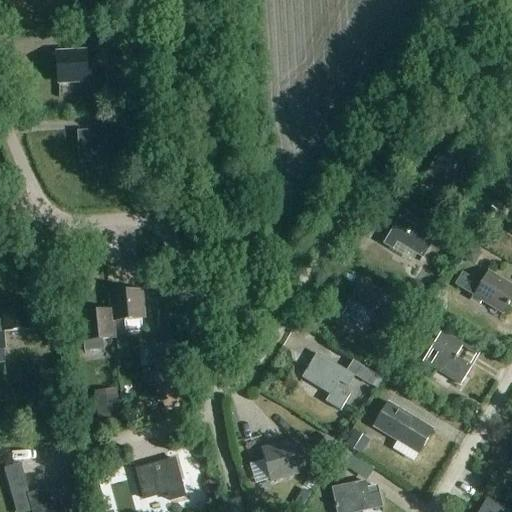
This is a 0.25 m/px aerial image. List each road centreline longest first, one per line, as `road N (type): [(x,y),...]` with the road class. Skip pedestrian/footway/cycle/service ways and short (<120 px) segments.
road 1 (unclassified): [(0,97),(40,201),(56,220),(145,219),(169,234),(206,395)]
road 2 (unclassified): [(206,395),(245,378),(386,143)]
road 3 (unclassified): [(431,511),(511,376)]
road 4 (unclassified): [(206,395),(241,511)]
